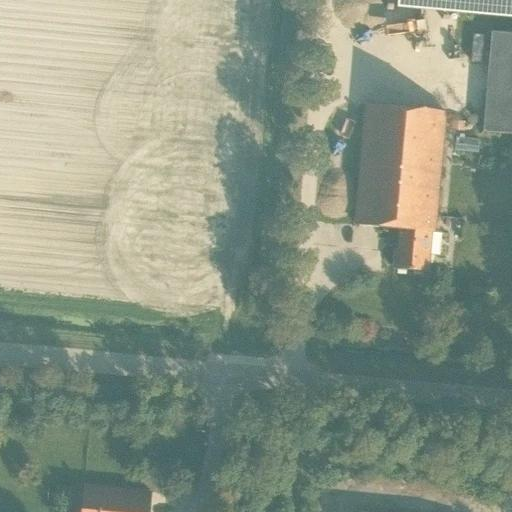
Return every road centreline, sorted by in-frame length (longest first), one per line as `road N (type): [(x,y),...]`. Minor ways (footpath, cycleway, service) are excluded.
road 1 (unclassified): [(511,409),(0,362)]
road 2 (unknown): [(206,511),(221,382)]
